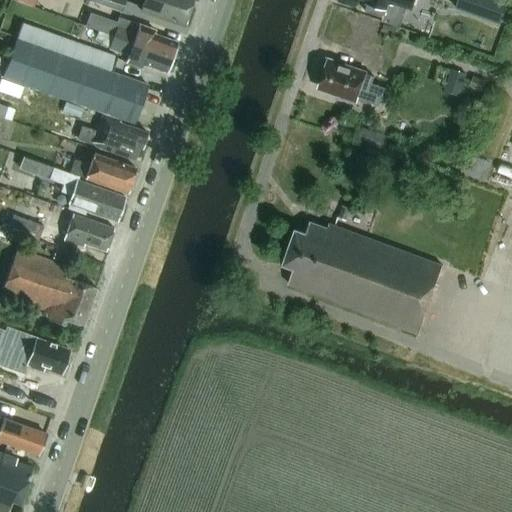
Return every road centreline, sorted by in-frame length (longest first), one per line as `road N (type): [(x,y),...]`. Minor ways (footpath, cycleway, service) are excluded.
road 1 (tertiary): [(44,511),(219,0)]
road 2 (residential): [(283,115),(323,0)]
